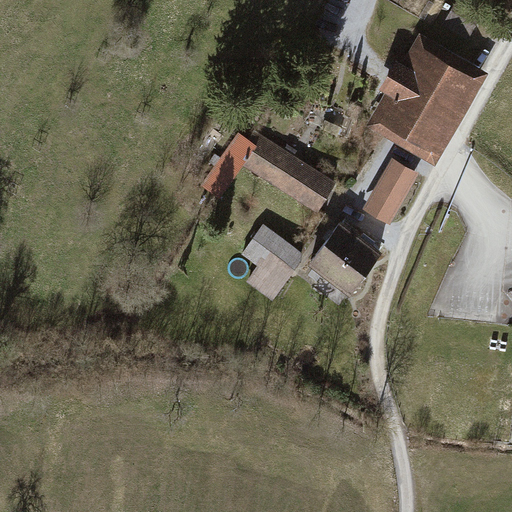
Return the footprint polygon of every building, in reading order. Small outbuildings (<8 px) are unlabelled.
[(465,0),(456,0),(443,23),(468,37),(483,10),(465,0)] [(468,77),(413,46),(401,67),(397,65),(385,86),(401,95),(387,119),(430,143),(468,77)] [(333,180),(254,133),(249,141),(237,135),(223,158),(214,154),(203,183),(219,195),(243,162),(318,208),(333,180)] [(412,173),(395,163),(370,209),(391,220),(402,201),(397,198),(412,173)] [(360,239),(340,224),(312,260),(351,290),(378,253),(370,247),(374,242),(364,234),(360,239)] [(300,251),(263,225),(243,252),(260,264),(248,280),(272,297),(300,258),(300,251)]
